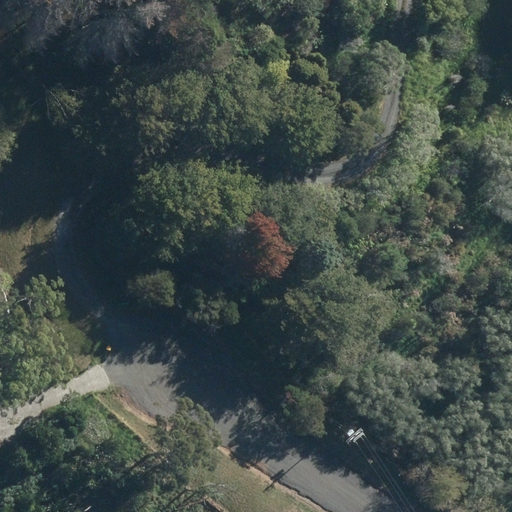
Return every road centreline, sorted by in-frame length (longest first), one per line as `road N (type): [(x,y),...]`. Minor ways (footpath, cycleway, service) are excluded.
road 1 (track): [(128,330),(95,269),(96,222),(124,177),(178,159),(328,173),(368,152),(394,99),(413,0)]
road 2 (unclassified): [(128,330),(362,511)]
road 3 (track): [(0,391),(85,371),(128,330)]
